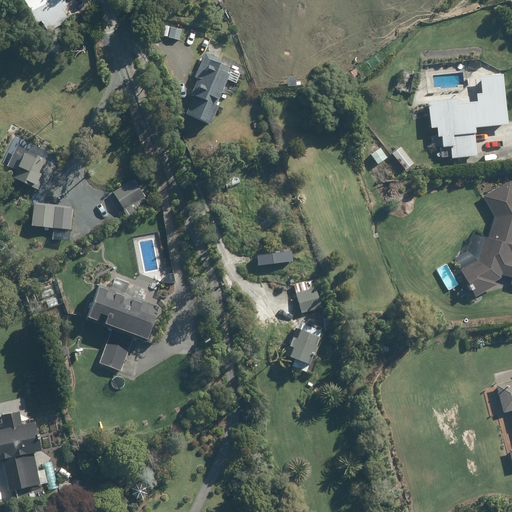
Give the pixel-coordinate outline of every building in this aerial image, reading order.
[(69,21),(62,8),(67,6),(63,0),(23,0),(36,23),(41,21),(47,32),(69,21)] [(194,96),(186,113),(210,124),(218,106),(215,105),(227,78),(234,82),(239,73),(219,64),(221,60),(206,53),(194,77),(198,79),(191,94),(194,96)] [(357,68),(345,75),(350,83),(362,75),(357,68)] [(455,102),(438,103),(439,114),(438,115),(440,125),(447,125),(448,134),(451,134),(453,144),(462,144),(464,154),(485,152),(482,125),(511,122),(511,79),(511,76),(495,78),(497,95),(489,96),(490,105),(456,109),(455,102)] [(378,148),(368,156),(376,166),(386,157),(378,148)] [(24,153),(13,178),(40,190),(44,182),(46,183),(55,164),(35,155),(34,158),(24,153)] [(134,180),(114,192),(125,209),(145,197),(134,180)] [(511,184),(510,181),(482,196),(493,217),(487,239),(485,238),(478,260),(461,269),(475,297),(497,285),(495,282),(501,278),(502,274),(511,277),(511,280),(511,284),(511,184)] [(32,226),(70,230),(72,209),(34,205),(32,226)] [(314,280),(293,285),(301,313),(321,308),(314,280)] [(99,285),(85,320),(112,330),(100,364),(121,371),(133,338),(145,342),(158,307),(143,301),(148,288),(130,282),(118,282),(115,291),(99,285)] [(57,322),(50,325),(53,332),(60,329),(57,322)] [(284,355),(295,359),(292,367),(305,372),(312,355),(313,356),(317,347),(313,345),(317,336),(319,337),(322,329),(310,324),(309,327),(299,323),(297,329),(295,328),(288,347),(279,343),(276,350),(285,353),(284,355)] [(66,346),(55,349),(58,358),(69,355),(66,346)] [(511,381),(497,385),(503,412),(511,410),(511,381)] [(0,416),(3,430),(0,430),(0,460),(2,460),(9,491),(40,484),(33,453),(40,451),(34,422),(22,425),(19,411),(0,415),(0,416)] [(61,468),(56,475),(65,481),(70,473),(61,468)]
